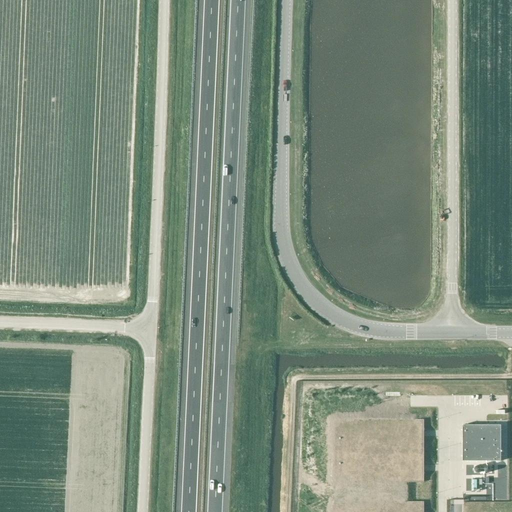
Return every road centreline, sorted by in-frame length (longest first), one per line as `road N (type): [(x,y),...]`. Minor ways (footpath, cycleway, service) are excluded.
road 1 (motorway): [(211,0),(188,511)]
road 2 (motorway): [(215,511),(238,0)]
road 3 (tertiary): [(285,0),(280,221),(292,272),(319,304),(352,325),(449,332)]
road 4 (unclassified): [(449,332),(452,0)]
road 5 (unclassified): [(151,329),(164,0)]
road 6 (unclassified): [(143,511),(151,329)]
road 7 (unclassified): [(151,329),(0,323)]
